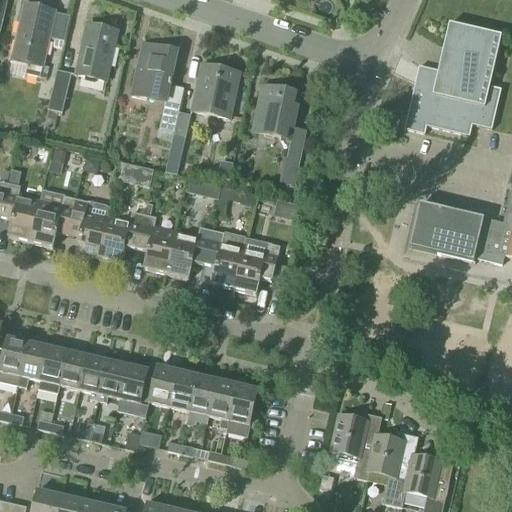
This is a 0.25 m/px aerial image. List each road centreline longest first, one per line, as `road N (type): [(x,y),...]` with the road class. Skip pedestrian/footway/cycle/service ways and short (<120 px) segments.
road 1 (residential): [(307,389),(312,365),(294,341),(0,271)]
road 2 (residential): [(281,508),(44,458),(14,477),(0,474)]
road 3 (residential): [(406,0),(388,38),(364,60),(185,0)]
road 4 (residential): [(307,389),(381,400),(441,444)]
road 5 (residential): [(281,508),(307,389)]
